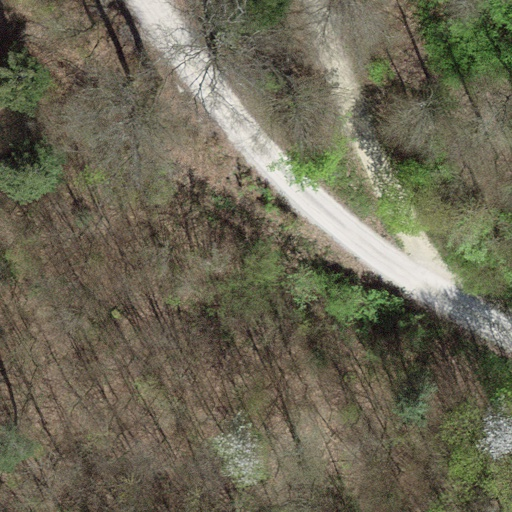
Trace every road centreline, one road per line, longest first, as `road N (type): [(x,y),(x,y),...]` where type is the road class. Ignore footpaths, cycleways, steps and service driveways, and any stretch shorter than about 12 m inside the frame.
road 1 (track): [(147,0),(245,130),(322,210),(450,302)]
road 2 (track): [(321,0),(381,176),(450,302)]
